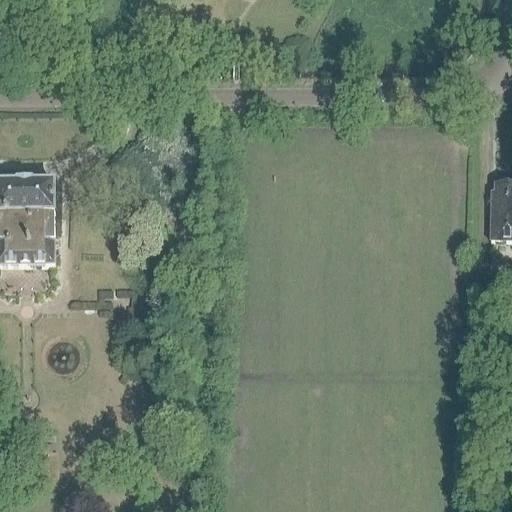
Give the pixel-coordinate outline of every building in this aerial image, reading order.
[(0,270),(54,271),(54,192),(54,189),(52,189),(52,190),(32,190),(32,188),(18,188),(18,190),(0,189),(0,270)] [(511,245),(511,190),(497,191),(497,197),(491,197),(491,246),(511,245)] [(499,295),(511,294),(511,278),(499,278),(499,295)] [(51,446),(43,446),(43,455),(52,455),(51,446)] [(37,482),(58,482),(58,456),(37,456),(37,482)]
